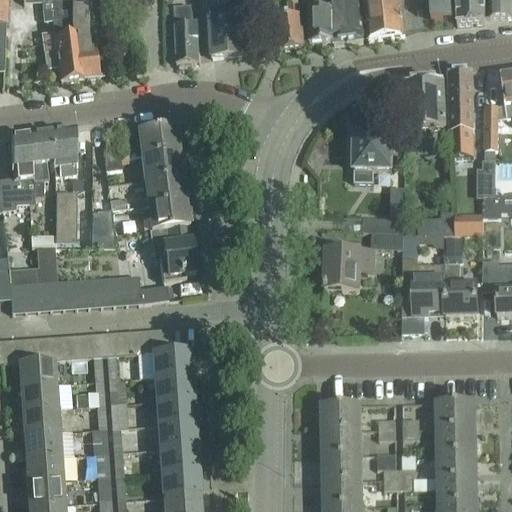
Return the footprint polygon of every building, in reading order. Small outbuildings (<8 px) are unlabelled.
[(22,0),(23,6),(32,6),(41,6),(41,7),(43,25),(52,24),(52,25),(54,34),(54,35),(53,35),(42,37),(41,37),(46,72),(58,71),(61,86),(100,80),(97,61),(96,52),(91,53),(91,52),(90,52),(89,38),(89,37),(89,10),(88,10),(87,10),(86,10),(86,0),(72,0),(72,3),(72,4),(56,5),(56,4),(55,0),(22,0)] [(237,61),(247,60),(244,0),(226,0),(227,9),(209,10),(211,56),(213,62),(237,58),(237,61)] [(339,0),(340,5),(332,6),(334,47),(364,44),(362,24),(359,0),(339,0)] [(363,0),(368,43),(387,41),(382,0),(363,0)] [(382,0),(387,41),(405,39),(402,19),(400,0),(382,0)] [(423,0),(424,6),(430,5),(431,21),(433,24),(436,25),(453,24),(451,4),(450,0),(423,0)] [(484,0),(454,0),(457,29),(484,27),(484,0)] [(511,0),(489,0),(490,22),(511,21),(511,0)] [(276,21),(278,35),(281,54),(304,51),(298,4),(287,5),(289,19),(276,21)] [(332,5),(307,6),(310,49),(334,47),(332,6),(332,5)] [(173,12),(174,31),(177,69),(200,67),(197,29),(194,29),(193,10),(173,12)] [(474,135),(472,74),(449,76),(451,161),(473,160),(472,135),(474,135)] [(511,78),(501,80),(505,109),(497,109),(497,123),(511,120),(511,78)] [(443,83),(405,85),(407,132),(446,130),(443,83)] [(485,109),(484,153),(496,154),(497,154),(497,125),(497,123),(497,109),(485,109)] [(141,158),(179,153),(176,129),(137,134),(141,158)] [(76,132),(54,135),(53,169),(55,179),(76,175),(74,166),(76,167),(77,150),(76,132)] [(54,135),(32,138),(34,212),(36,212),(37,204),(43,204),(44,189),(48,189),(46,171),(53,169),(54,135)] [(104,163),(123,160),(120,137),(106,139),(103,155),(104,163)] [(34,212),(32,138),(10,141),(11,177),(12,176),(13,182),(0,183),(0,207),(0,211),(14,210),(31,210),(31,212),(34,212)] [(374,176),(392,176),(392,171),(395,171),(395,160),(392,160),(392,141),(355,141),(354,187),(373,188),(374,176)] [(179,153),(141,158),(144,184),(183,179),(179,153)] [(484,153),(484,165),(496,166),(496,154),(484,153)] [(123,162),(123,160),(104,163),(105,175),(121,173),(119,163),(123,162)] [(495,166),(483,166),(483,175),(483,202),(495,202),(495,166)] [(183,179),(144,184),(148,210),(186,204),(183,179)] [(83,183),(71,183),(71,195),(83,195),(83,183)] [(54,239),(54,247),(77,248),(77,199),(55,198),(54,239)] [(111,215),(129,212),(127,201),(110,204),(111,215)] [(186,204),(148,210),(151,235),(150,235),(150,236),(188,230),(189,230),(186,204)] [(500,205),(484,205),(483,223),(499,223),(500,205)] [(130,221),(129,212),(111,215),(113,224),(130,221)] [(455,239),(454,216),(442,216),(442,223),(437,223),(438,240),(455,239)] [(483,220),(455,220),(455,239),(483,239),(483,220)] [(363,237),(372,238),(403,239),(404,225),(363,223),(363,237)] [(101,253),(102,228),(91,227),(91,252),(101,253)] [(115,228),(102,228),(101,253),(114,253),(115,228)] [(188,230),(150,236),(152,251),(164,250),(166,261),(160,262),(161,268),(161,276),(163,287),(186,284),(185,278),(196,276),(192,244),(190,245),(188,230)] [(54,251),(54,247),(54,239),(30,238),(30,251),(54,251)] [(403,239),(372,238),(371,253),(383,254),(403,255),(403,239)] [(447,243),(447,266),(462,266),(462,243),(447,243)] [(327,256),(325,294),(328,294),(328,290),(342,291),(342,295),(359,296),(360,280),(373,280),(374,258),(327,256)] [(446,316),(445,269),(418,269),(418,262),(403,263),(402,323),(425,322),(428,322),(428,317),(445,316),(446,316)] [(511,272),(497,272),(497,266),(484,266),(484,288),(498,288),(498,294),(497,294),(497,320),(511,320),(511,294),(511,272)] [(446,316),(445,316),(446,322),(477,321),(477,289),(460,289),(460,268),(445,269),(446,316)] [(0,304),(11,304),(10,293),(9,279),(0,279),(0,304)] [(128,310),(140,309),(139,294),(139,284),(126,285),(128,310)] [(115,310),(128,310),(126,285),(113,286),(115,310)] [(102,311),(115,310),(113,286),(100,287),(102,311)] [(89,312),(102,311),(100,287),(87,288),(89,312)] [(76,313),(89,312),(87,288),(74,289),(76,313)] [(50,315),(63,314),(61,289),(48,290),(50,315)] [(63,314),(76,313),(74,289),(61,289),(63,314)] [(37,316),(50,315),(48,290),(36,291),(37,316)] [(166,290),(139,294),(140,309),(168,305),(166,290)] [(24,317),(37,316),(36,291),(23,292),(24,317)] [(12,318),(24,317),(23,292),(10,293),(11,304),(12,318)] [(402,323),(402,339),(425,339),(425,322),(402,323)] [(168,333),(156,334),(157,357),(170,357),(168,333)] [(157,357),(156,334),(143,335),(145,358),(153,358),(157,357)] [(143,335),(130,336),(132,359),(137,359),(145,358),(143,335)] [(120,360),(118,336),(105,337),(107,361),(115,360),(120,360)] [(132,359),(130,336),(118,336),(120,360),(132,359)] [(93,362),(101,361),(99,338),(87,339),(88,362),(93,362)] [(87,339),(74,340),(76,363),(88,362),(87,339)] [(49,341),(51,365),(55,365),(63,364),(62,340),(49,341)] [(74,340),(62,340),(63,364),(76,363),(74,340)] [(49,341),(36,342),(38,366),(51,365),(49,341)] [(36,342),(24,343),(25,367),(38,366),(36,342)] [(24,343),(11,344),(13,368),(18,367),(25,367),(24,343)] [(13,368),(11,344),(0,344),(0,363),(0,368),(13,368)] [(170,357),(157,357),(153,358),(154,372),(155,381),(191,379),(190,355),(170,357)] [(145,358),(137,359),(139,382),(155,381),(154,372),(153,358),(145,358)] [(116,384),(115,360),(107,361),(109,385),(116,384)] [(101,361),(93,362),(95,386),(103,386),(101,361)] [(38,366),(25,367),(18,367),(20,392),(56,389),(55,365),(51,365),(38,366)] [(191,379),(155,381),(157,405),(193,403),(191,379)] [(118,408),(116,384),(109,385),(110,409),(118,408)] [(104,410),(103,386),(95,386),(97,410),(104,410)] [(58,413),(56,389),(20,392),(22,416),(58,413)] [(88,399),(78,400),(79,412),(89,411),(88,399)] [(128,407),(118,408),(120,432),(158,430),(195,427),(193,403),(157,405),(158,418),(129,420),(128,407)] [(437,433),(476,433),(476,407),(437,408),(437,433)] [(120,432),(118,408),(110,409),(112,433),(120,432)] [(106,434),(104,410),(97,410),(98,434),(106,434)] [(323,436),(361,435),(361,410),(322,411),(323,436)] [(60,437),(58,413),(22,416),(23,440),(60,437)] [(402,435),(419,434),(418,423),(402,424),(402,435)] [(378,435),(394,435),(394,424),(377,425),(378,435)] [(197,451),(195,427),(158,430),(160,454),(197,451)] [(122,456),(120,432),(112,433),(114,457),(122,456)] [(477,458),(476,433),(437,433),(438,459),(477,458)] [(106,434),(98,434),(92,435),(93,459),(100,458),(108,458),(106,434)] [(419,434),(402,435),(403,445),(419,445),(419,434)] [(362,460),(361,435),(323,436),(323,461),(362,460)] [(394,435),(378,435),(378,446),(394,446),(394,435)] [(61,461),(60,437),(23,440),(25,464),(61,461)] [(197,451),(160,454),(162,478),(198,475),(197,451)] [(122,456),(114,457),(115,481),(123,481),(122,456)] [(108,458),(100,458),(102,482),(109,482),(108,458)] [(477,458),(438,459),(438,484),(477,483),(477,458)] [(393,459),(378,460),(379,474),(383,474),(383,485),(399,485),(399,474),(396,474),(396,459),(393,459)] [(403,474),(399,474),(399,485),(416,484),(415,459),(402,459),(403,474)] [(378,460),(362,460),(323,461),(324,486),(363,485),(362,475),(379,474),(378,460)] [(63,485),(61,461),(25,464),(27,488),(63,485)] [(200,499),(198,475),(162,478),(163,502),(200,499)] [(123,481),(115,481),(117,505),(125,505),(123,481)] [(111,506),(109,482),(102,482),(103,506),(111,506)] [(478,508),(477,483),(438,484),(439,509),(478,508)] [(416,495),(416,484),(399,485),(399,495),(416,495)] [(65,509),(63,485),(27,488),(28,511),(65,509)] [(363,511),(363,485),(324,486),(324,511),(363,511)] [(399,495),(399,485),(383,485),(383,496),(399,495)] [(200,511),(200,499),(163,502),(164,511),(200,511)]
